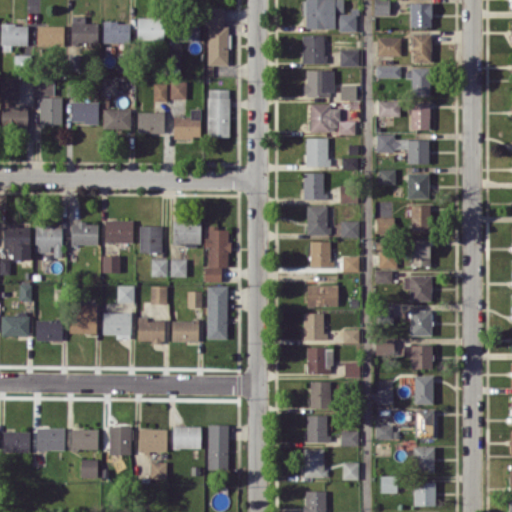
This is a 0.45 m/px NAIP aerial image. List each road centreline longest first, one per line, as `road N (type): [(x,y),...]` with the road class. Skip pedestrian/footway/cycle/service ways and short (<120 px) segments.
road 1 (residential): [(256,0),(256,511)]
road 2 (residential): [(472,0),(472,511)]
road 3 (residential): [(0,174),(257,178)]
road 4 (residential): [(256,383),(0,379)]
